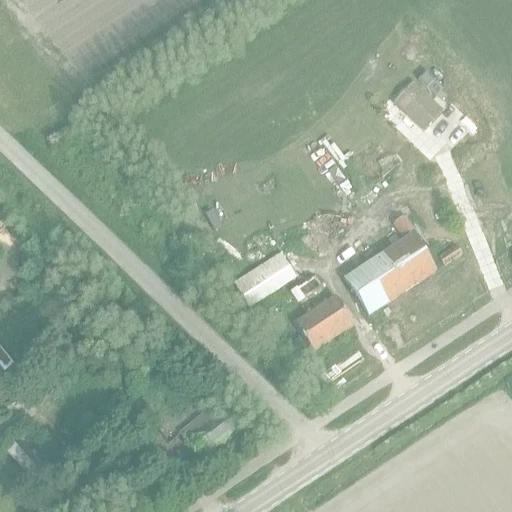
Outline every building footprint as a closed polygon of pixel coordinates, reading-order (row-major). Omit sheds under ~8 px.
[(412,231),(403,217),(391,225),(400,238),(412,231)] [(305,262),(330,245),(317,225),(292,242),(305,262)] [(435,273),(411,237),(343,281),(367,317),(435,273)] [(461,256),(455,247),(437,259),(443,268),(461,256)] [(297,281),(281,255),(234,284),(251,310),(297,281)] [(352,327),(333,299),(293,325),(312,354),(352,327)] [(222,413),(215,405),(178,435),(185,443),(199,460),(236,430),(222,412),(222,413)]
